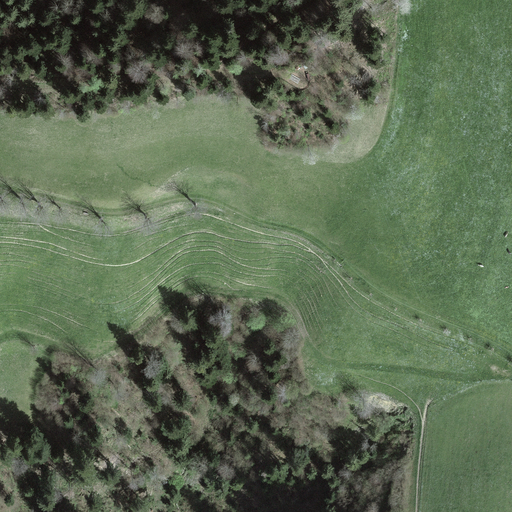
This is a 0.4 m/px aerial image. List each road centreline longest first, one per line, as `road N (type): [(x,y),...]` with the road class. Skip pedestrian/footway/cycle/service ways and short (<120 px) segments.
road 1 (track): [(511,353),(383,294),(308,236),(212,201),(187,197),(110,211),(0,188)]
road 2 (track): [(0,338),(107,349),(201,289),(278,298),(329,362),(494,377)]
road 3 (track): [(0,81),(83,89),(207,71),(302,0)]
